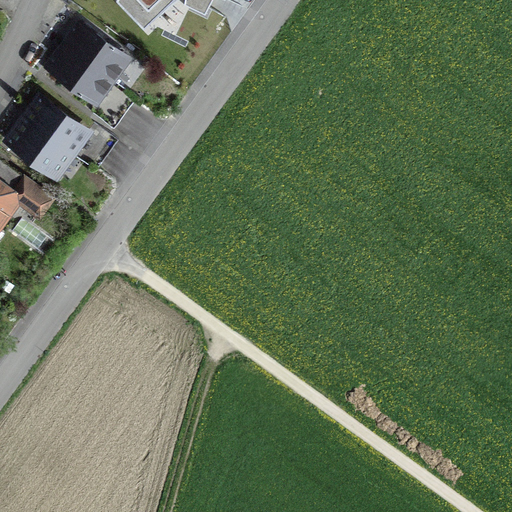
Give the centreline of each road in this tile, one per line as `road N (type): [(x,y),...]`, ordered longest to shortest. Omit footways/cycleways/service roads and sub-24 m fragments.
road 1 (residential): [(0,388),(275,0)]
road 2 (track): [(471,511),(103,248)]
road 3 (track): [(166,511),(218,331)]
